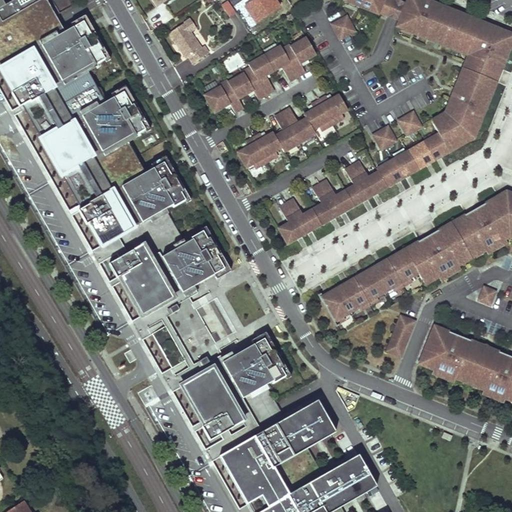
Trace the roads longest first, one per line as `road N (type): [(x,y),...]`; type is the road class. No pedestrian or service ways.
road 1 (primary): [(183,511),(0,199)]
road 2 (primary): [(0,265),(146,511)]
road 3 (residential): [(232,210),(329,366),(395,392)]
road 4 (residential): [(113,0),(193,144)]
road 5 (residential): [(314,79),(193,144)]
road 6 (residential): [(349,141),(232,210)]
road 7 (residential): [(395,392),(511,438)]
